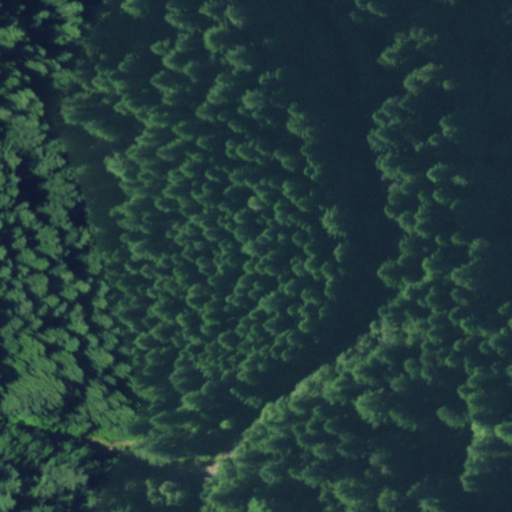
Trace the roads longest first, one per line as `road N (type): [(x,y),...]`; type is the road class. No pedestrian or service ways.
road 1 (residential): [(204,511),(209,480),(381,297),(384,221),(362,140),(316,30),(290,0)]
road 2 (track): [(209,480),(0,415)]
